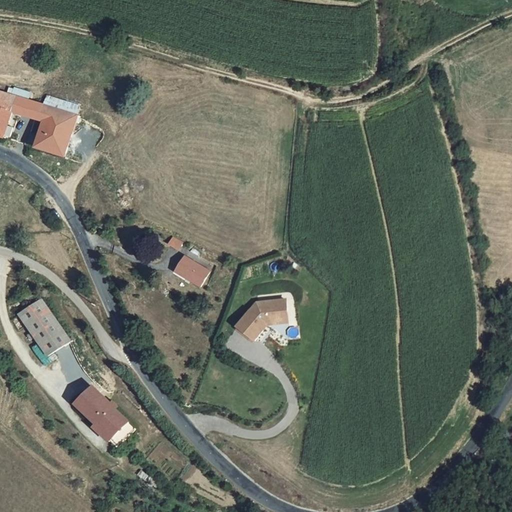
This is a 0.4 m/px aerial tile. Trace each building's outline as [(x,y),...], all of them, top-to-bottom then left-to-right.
[(33,116),(37,103),(0,90),(0,105),(16,111),(33,116)] [(33,116),(45,120),(75,130),(79,116),(37,103),(33,116)] [(0,133),(8,136),(16,111),(0,105),(0,133)] [(66,156),(72,138),(75,130),(45,120),(36,146),(66,156)] [(173,238),(170,246),(178,250),(182,242),(173,238)] [(202,286),(210,271),(186,259),(178,274),(202,286)] [(258,303),(239,328),(257,341),(268,326),(289,324),(286,300),(258,303)] [(70,343),(40,301),(21,315),(50,356),(70,343)] [(115,406),(94,386),(77,404),(104,429),(108,425),(119,436),(128,426),(120,419),(111,411),(115,406)] [(115,406),(111,411),(120,419),(124,414),(115,406)] [(136,434),(128,426),(119,436),(108,425),(104,429),(101,432),(120,450),(136,434)]
